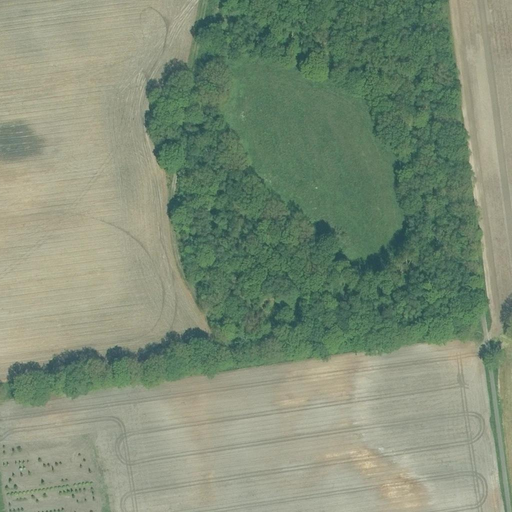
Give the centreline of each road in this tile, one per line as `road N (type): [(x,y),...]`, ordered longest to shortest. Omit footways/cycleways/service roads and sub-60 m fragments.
road 1 (track): [(221,0),(196,55),(178,143),(178,223),(202,295),(268,357),(463,329)]
road 2 (track): [(0,394),(268,357)]
